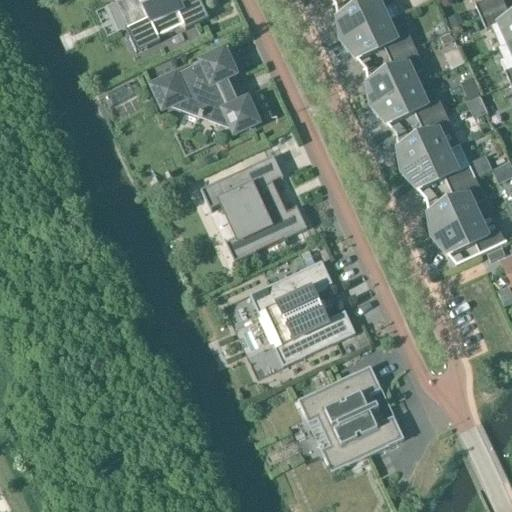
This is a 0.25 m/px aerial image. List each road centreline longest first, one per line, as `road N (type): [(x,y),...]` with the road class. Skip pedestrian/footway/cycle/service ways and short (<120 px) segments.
road 1 (residential): [(246,0),(423,381),(460,417)]
road 2 (residential): [(460,417),(455,367),(285,0)]
